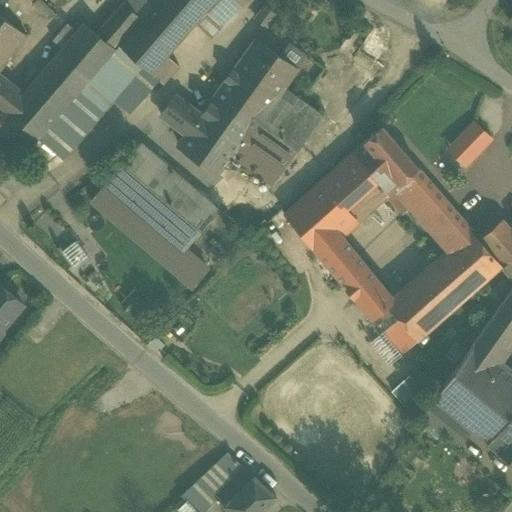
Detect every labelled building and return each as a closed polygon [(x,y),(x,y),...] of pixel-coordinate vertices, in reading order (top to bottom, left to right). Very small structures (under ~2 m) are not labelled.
[(55,12),(40,0),(35,0),(32,5),(49,19),(55,12)] [(157,0),(140,20),(118,45),(150,74),(150,73),(166,56),(206,12),(216,0),(157,0)] [(123,0),(122,2),(140,20),(157,0),(123,0)] [(216,0),(206,12),(220,26),(245,0),(216,0)] [(122,2),(96,33),(114,49),(118,45),(140,20),(122,2)] [(274,15),(263,7),(256,21),(265,28),(274,15)] [(0,15),(0,96),(6,89),(0,83),(0,68),(26,36),(0,15)] [(61,48),(6,113),(37,139),(38,138),(92,76),(114,49),(96,33),(83,22),(76,31),(61,48)] [(67,23),(52,41),(61,48),(76,31),(67,23)] [(297,70),(254,39),(234,67),(276,99),(297,70)] [(150,74),(118,45),(114,49),(92,76),(112,94),(116,97),(128,109),(142,99),(158,81),(150,73),(150,74)] [(166,56),(150,73),(158,81),(161,83),(160,84),(162,85),(178,66),(166,56)] [(234,67),(201,114),(191,129),(225,153),(246,168),(272,128),(261,120),(276,99),(234,67)] [(92,76),(38,138),(60,155),(112,94),(92,76)] [(175,94),(160,116),(185,135),(186,135),(191,129),(201,114),(175,94)] [(295,98),(287,107),(276,99),(261,120),(272,128),(246,168),(272,186),(320,117),(295,98)] [(37,139),(6,113),(0,121),(0,136),(24,155),(37,139)] [(449,147),(469,165),(496,135),(476,117),(449,147)] [(451,209),(380,127),(356,147),(393,189),(428,231),(451,209)] [(225,153),(191,129),(186,135),(185,135),(177,145),(180,150),(212,172),(225,153)] [(345,288),(368,268),(342,237),(393,189),(356,147),(284,213),(345,288)] [(129,156),(105,185),(183,251),(207,222),(178,198),(189,185),(151,152),(140,165),(129,156)] [(467,228),(451,209),(428,231),(444,249),(467,228)] [(479,242),(501,268),(511,281),(511,231),(510,230),(503,221),(479,242)] [(479,242),(467,228),(444,249),(392,297),(378,281),(354,301),(399,355),(501,268),(479,242)] [(345,288),(354,301),(378,281),(368,268),(345,288)] [(0,335),(1,334),(1,330),(22,305),(0,285),(0,335)] [(511,288),(473,344),(495,363),(511,339),(511,288)] [(469,431),(496,454),(511,434),(511,376),(495,363),(473,344),(432,400),(469,431)] [(393,390),(406,406),(426,390),(413,374),(393,390)] [(469,431),(432,400),(420,417),(457,448),(469,431)] [(511,434),(496,454),(511,466),(511,434)] [(201,511),(214,499),(243,468),(227,452),(180,500),(192,511),(201,511)] [(259,511),(275,496),(243,468),(214,499),(227,511),(259,511)]
